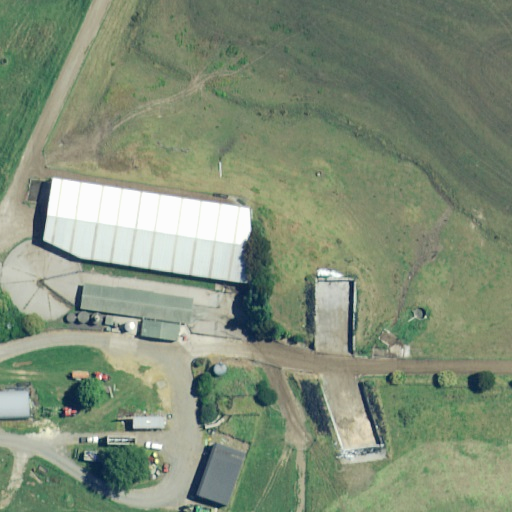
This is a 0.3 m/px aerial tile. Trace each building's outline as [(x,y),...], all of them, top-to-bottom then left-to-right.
[(252,286),(246,209),(51,179),(41,240),(76,259),(89,261),(244,284),(252,286)] [(192,300),(84,282),(80,307),(143,318),(140,336),(177,343),(180,323),(188,324),(192,300)] [(0,418),(27,419),(27,394),(0,393),(0,418)] [(167,416),(133,417),(134,430),(167,428),(167,416)] [(241,462),(213,452),(197,496),(226,506),(241,462)]
